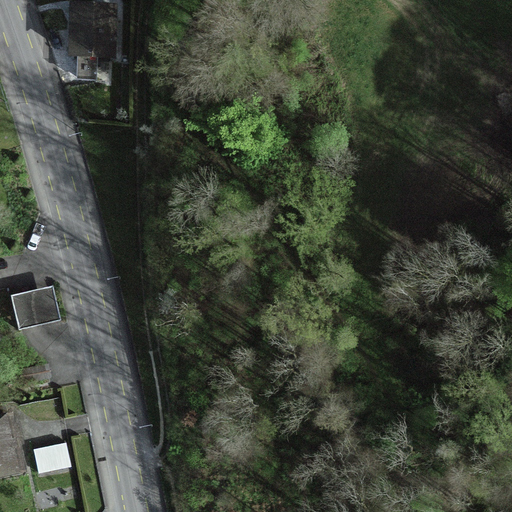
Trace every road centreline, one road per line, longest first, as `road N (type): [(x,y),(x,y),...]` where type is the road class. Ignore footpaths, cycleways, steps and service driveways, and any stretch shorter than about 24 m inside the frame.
road 1 (secondary): [(4,0),(37,81),(130,511)]
road 2 (track): [(142,0),(138,154),(125,209),(146,460),(143,485),(127,501)]
